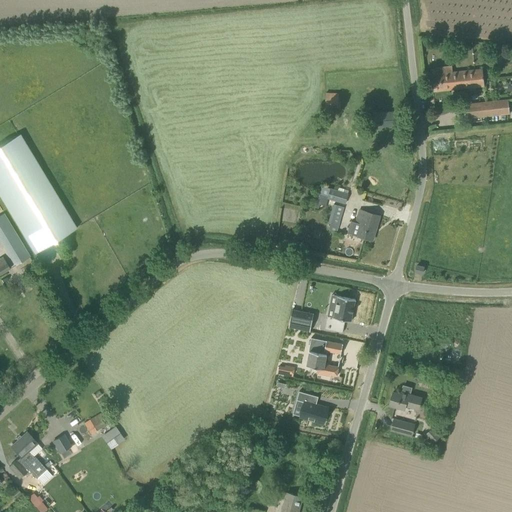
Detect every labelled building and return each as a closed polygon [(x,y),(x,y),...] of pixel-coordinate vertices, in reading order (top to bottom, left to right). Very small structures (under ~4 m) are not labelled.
[(484,87),(482,68),(431,74),(433,92),(484,87)] [(338,105),(338,93),(326,93),(326,105),(338,105)] [(508,100),(475,103),(465,104),(466,118),(509,114),(508,100)] [(395,110),(372,111),(373,127),(396,126),(395,110)] [(19,134),(0,145),(0,196),(34,253),(76,228),(19,134)] [(330,189),(321,186),(314,207),(318,208),(320,204),(326,206),(328,198),(345,204),(348,193),(331,188),(330,189)] [(328,221),(340,223),(342,206),(331,204),(328,221)] [(359,209),(355,223),(351,222),(347,233),(357,236),(372,241),(380,216),(359,209)] [(0,214),(0,237),(11,256),(16,265),(29,257),(3,213),(0,214)] [(0,274),(9,269),(6,264),(2,258),(0,258),(0,274)] [(304,306),(311,283),(300,280),(293,302),(304,306)] [(337,287),(335,295),(350,298),(351,290),(337,287)] [(344,324),(350,325),(356,304),(339,299),(333,320),(327,318),(324,331),(341,336),(344,324)] [(292,311),(288,327),(309,333),(314,317),(292,311)] [(339,362),(338,363),(338,367),(325,364),(328,351),(340,353),(340,357),(339,358),(340,359),(340,358),(341,354),(343,344),(311,338),(309,351),(310,352),(307,365),(318,368),(317,373),(330,376),(331,375),(337,376),(339,367),(338,367),(339,364),(339,363),(339,362)] [(269,395),(282,399),(287,384),(274,380),(269,395)] [(403,385),(401,392),(401,394),(393,392),(389,406),(404,410),(405,405),(419,409),(422,398),(410,394),(412,387),(403,385)] [(299,392),(296,400),(304,402),(300,416),(300,417),(323,424),(328,408),(316,405),(318,397),(299,392)] [(91,434),(113,420),(106,409),(84,423),(91,434)] [(391,430),(412,436),(415,425),(393,419),(391,430)] [(433,443),(440,438),(432,428),(425,434),(433,443)] [(28,452),(37,444),(33,440),(27,432),(21,437),(19,435),(16,438),(18,440),(11,447),(20,458),(16,461),(9,467),(16,474),(20,479),(29,471),(37,479),(38,478),(43,484),(52,476),(35,458),(34,459),(32,457),(28,452)] [(70,446),(65,438),(63,435),(53,441),(60,453),(64,459),(79,451),(75,444),(70,446)] [(16,500),(22,494),(16,487),(10,493),(16,500)] [(288,493),(282,511),(297,511),(302,497),(288,493)] [(37,497),(31,501),(36,507),(41,502),(37,497)]
